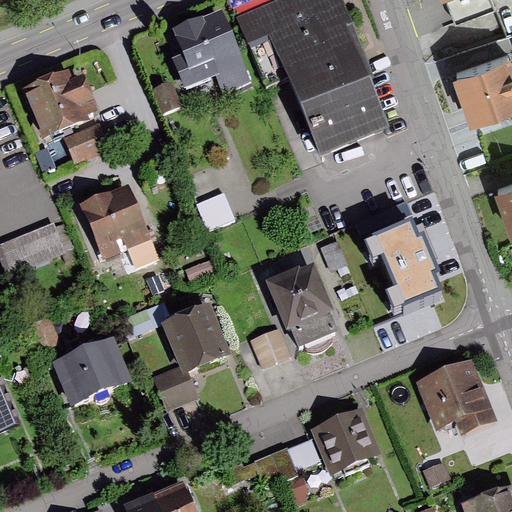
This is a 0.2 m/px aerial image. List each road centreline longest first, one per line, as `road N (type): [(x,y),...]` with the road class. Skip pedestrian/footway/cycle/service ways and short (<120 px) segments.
road 1 (residential): [(498,317),(33,511)]
road 2 (residential): [(498,317),(386,0)]
road 3 (primary): [(140,0),(0,60)]
